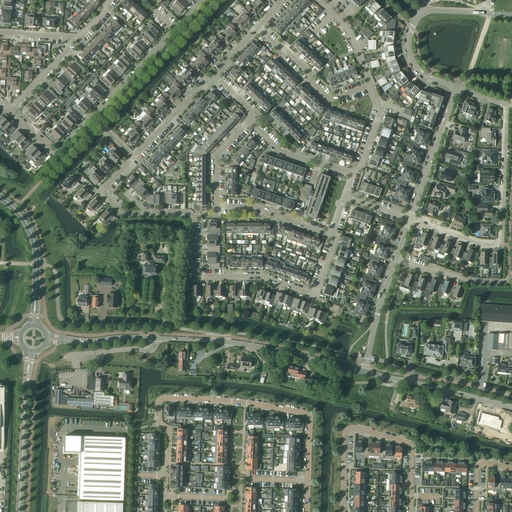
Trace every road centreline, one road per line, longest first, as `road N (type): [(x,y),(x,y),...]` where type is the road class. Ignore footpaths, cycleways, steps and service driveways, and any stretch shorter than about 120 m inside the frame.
road 1 (residential): [(135,157),(103,194),(123,213),(192,216),(195,276),(262,277),(311,293),(333,236)]
road 2 (residential): [(456,87),(504,105),(501,243),(409,217)]
road 3 (residential): [(306,511),(305,413),(168,397),(158,402),(159,424)]
road 4 (residential): [(333,236),(256,207),(215,206),(214,158),(249,121)]
road 5 (residential): [(410,511),(411,445),(354,428),(345,434),(342,511)]
road 6 (residential): [(92,117),(203,0)]
road 7 (unclassified): [(66,340),(226,343)]
road 8 (residential): [(370,84),(326,97),(257,26)]
road 9 (secondary): [(18,511),(27,370)]
road 10 (unclassified): [(363,371),(226,343)]
road 11 (residential): [(409,217),(456,87)]
